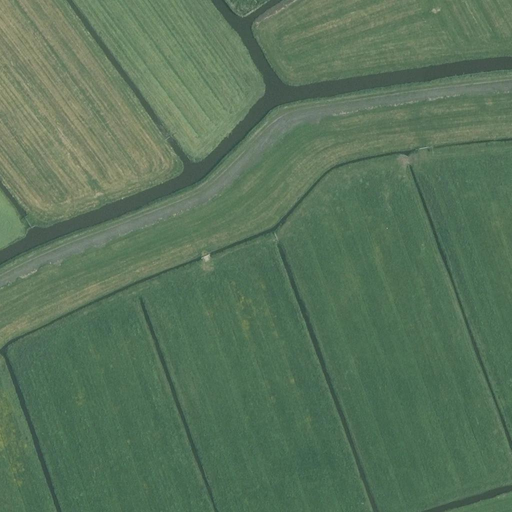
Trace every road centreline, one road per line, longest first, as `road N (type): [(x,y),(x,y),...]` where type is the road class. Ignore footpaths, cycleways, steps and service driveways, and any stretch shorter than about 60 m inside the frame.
road 1 (track): [(511,112),(315,148),(213,224),(0,315)]
road 2 (track): [(0,285),(187,206),(290,117),(487,83)]
road 3 (track): [(511,150),(348,173),(276,238),(58,330)]
